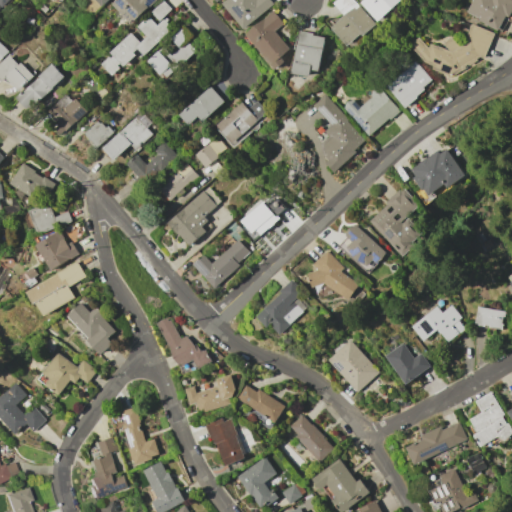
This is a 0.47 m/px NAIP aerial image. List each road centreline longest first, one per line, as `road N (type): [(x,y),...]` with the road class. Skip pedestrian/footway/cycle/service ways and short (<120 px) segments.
road 1 (residential): [(212,323),(422,126),(511,71)]
road 2 (residential): [(143,247),(241,346),(311,378),(364,435),(412,511)]
road 3 (residential): [(148,345),(68,444),(62,481),(71,511)]
road 4 (residential): [(0,121),(86,178),(143,247)]
road 5 (residential): [(148,345),(193,460),(228,511)]
road 6 (residential): [(364,435),(511,356)]
road 7 (residential): [(108,207),(99,221),(109,270),(148,345)]
